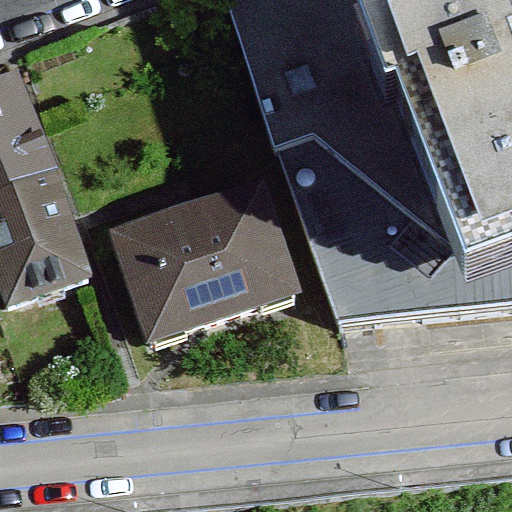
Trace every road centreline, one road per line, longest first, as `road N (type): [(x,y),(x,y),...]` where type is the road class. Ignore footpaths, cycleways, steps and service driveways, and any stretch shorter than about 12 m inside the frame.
road 1 (motorway): [(0,54),(109,57),(511,99)]
road 2 (residential): [(0,482),(511,447)]
